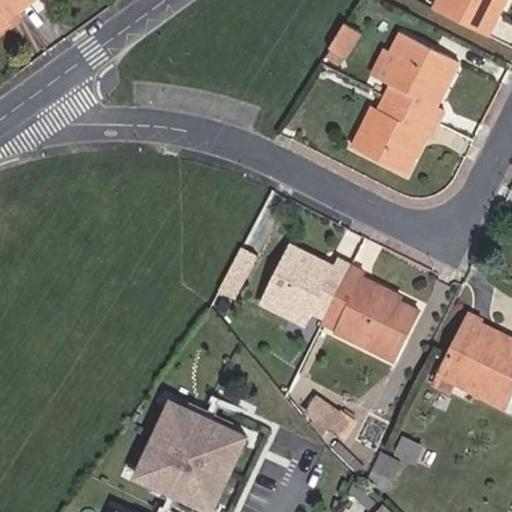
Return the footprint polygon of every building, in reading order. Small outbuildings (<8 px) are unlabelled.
[(441,0),(438,8),(493,34),(508,0),(441,0)] [(327,53),(345,63),(362,32),(343,22),(327,53)] [(433,88),(449,94),(464,58),(404,31),(392,53),(401,57),(388,83),(399,87),(394,98),(446,123),(452,111),(428,99),(433,88)] [(414,170),(427,145),(418,141),(424,130),(439,137),(446,123),(394,98),(379,129),(366,123),(356,144),(414,170)] [(224,286),(240,294),(258,255),(242,247),(224,286)] [(353,267),(337,259),(328,281),(319,277),(324,267),(288,251),(262,312),(280,321),(284,314),(306,326),(313,313),(327,320),(353,267)] [(364,350),(383,359),(408,305),(376,290),(371,300),(361,295),(370,275),(353,267),(327,320),(369,338),(364,350)] [(480,404),(506,416),(511,403),(511,342),(496,335),(491,345),(477,337),(484,323),(468,315),(442,374),(484,393),(480,404)] [(246,434),(171,400),(137,476),(213,510),(246,434)]
